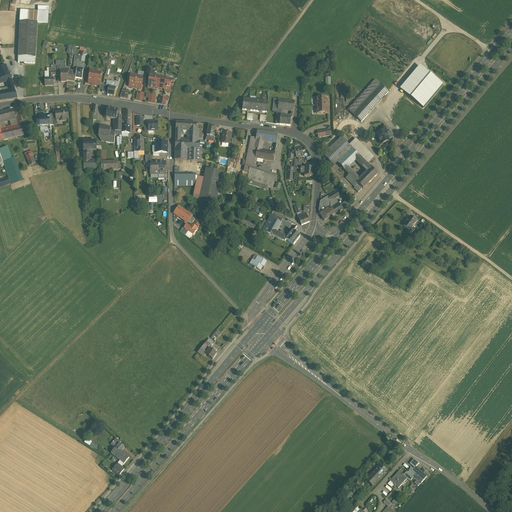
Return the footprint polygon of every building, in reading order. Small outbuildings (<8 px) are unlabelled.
[(28,11),(20,11),(20,22),(28,22),(28,12),(28,11)] [(28,22),(20,22),(18,57),(35,58),(37,23),(28,22)] [(77,68),(83,70),(84,63),(81,62),(82,57),(75,56),(74,63),(78,63),(77,68)] [(65,63),(61,63),(61,61),(56,61),(56,65),(56,66),(57,66),(60,66),(61,75),(61,82),(67,82),(67,81),(68,74),(69,71),(68,71),(66,71),(65,67),(65,63)] [(6,66),(0,68),(0,76),(2,82),(6,80),(10,79),(6,66)] [(404,93),(424,70),(420,66),(400,90),(404,93)] [(57,69),(52,68),(49,68),(49,78),(53,78),(52,75),(57,75),(57,69)] [(404,93),(423,109),(442,85),(424,70),(404,93)] [(73,71),(69,71),(68,74),(67,81),(75,82),(75,78),(76,73),(72,73),(73,71)] [(137,75),(130,74),(129,86),(135,87),(137,75)] [(143,76),(137,75),(135,87),(141,88),(143,76)] [(156,77),(150,76),(148,87),(154,88),(154,87),(156,77)] [(173,80),(166,79),(164,89),(164,90),(171,91),(173,80)] [(388,92),(375,80),(364,92),(370,97),(378,103),(388,92)] [(111,87),(109,86),(109,87),(107,93),(107,95),(114,96),(116,88),(111,87)] [(10,91),(0,93),(0,100),(18,98),(15,90),(10,91)] [(120,97),(128,98),(129,90),(123,90),(120,97)] [(364,92),(348,110),(353,116),(360,108),(370,97),(364,92)] [(370,97),(360,108),(368,114),(378,103),(370,97)] [(295,101),(283,100),(282,110),(293,111),(295,101)] [(28,125),(23,106),(15,107),(17,118),(20,127),(28,125)] [(360,108),(353,116),(361,122),(368,114),(360,108)] [(63,111),(63,110),(62,109),(60,109),(59,111),(55,112),(56,115),(56,120),(57,120),(60,120),(60,121),(65,121),(64,120),(66,118),(68,118),(67,110),(63,111)] [(118,110),(107,109),(105,118),(115,119),(116,120),(117,115),(118,110)] [(8,111),(0,113),(0,122),(10,120),(8,113),(8,111)] [(14,114),(13,111),(8,113),(10,120),(17,118),(16,113),(14,114)] [(48,114),(44,115),(43,113),(38,113),(39,120),(40,126),(44,126),(44,128),(50,127),(50,126),(49,118),(48,114)] [(281,116),(280,116),(280,122),(279,125),(290,126),(291,117),(281,116)] [(158,122),(148,123),(148,126),(148,130),(154,130),(154,131),(158,130),(158,122)] [(129,126),(122,126),(123,125),(121,125),(121,131),(121,133),(125,133),(126,133),(129,133),(130,126),(129,126)] [(215,127),(209,125),(207,135),(213,137),(215,127)] [(111,128),(100,126),(99,135),(109,137),(110,134),(111,128)] [(23,128),(1,133),(2,135),(0,135),(0,139),(24,134),(23,128)] [(385,128),(381,129),(382,132),(377,134),(381,144),(389,141),(389,139),(386,133),(385,131),(386,131),(385,128)] [(330,130),(317,132),(318,138),(331,136),(330,130)] [(231,134),(224,132),(221,143),(228,144),(229,145),(230,139),(231,134)] [(278,134),(262,132),(260,139),(260,141),(264,142),(276,144),(278,134)] [(213,137),(207,135),(206,138),(205,143),(210,144),(210,141),(213,141),(214,137),(213,137)] [(251,137),(245,166),(250,167),(252,158),(254,149),(256,138),(251,137)] [(341,137),(323,155),(334,166),(337,163),(336,162),(337,157),(349,146),(341,137)] [(375,157),(356,138),(349,145),(359,155),(367,164),(375,157)] [(196,139),(189,139),(189,141),(187,141),(179,140),(175,140),(175,148),(187,149),(199,149),(200,141),(200,139),(196,139)] [(96,141),(83,141),(83,151),(90,151),(96,151),(96,141)] [(159,153),(167,153),(167,142),(162,142),(156,142),(156,153),(159,153)] [(349,146),(337,157),(336,162),(337,163),(344,170),(345,170),(347,167),(355,159),(359,155),(349,145),(349,146)] [(0,149),(0,153),(3,162),(11,159),(7,147),(0,149)] [(301,147),(295,148),(296,156),(298,156),(303,155),(301,147)] [(187,149),(175,148),(175,160),(187,161),(187,149)] [(199,149),(187,149),(187,161),(201,162),(201,161),(203,149),(199,149)] [(24,153),(29,166),(37,163),(32,150),(24,153)] [(258,150),(257,150),(255,158),(257,159),(263,160),(265,152),(262,151),(258,150)] [(275,153),(265,152),(263,160),(273,161),(275,153)] [(367,164),(359,155),(355,159),(364,168),(368,165),(367,164)] [(11,159),(3,162),(8,177),(10,184),(23,180),(15,158),(11,159)] [(90,161),(83,161),(83,169),(97,169),(96,161),(97,161),(90,161)] [(118,162),(101,161),(101,171),(118,171),(118,162)] [(377,174),(368,165),(364,168),(366,170),(365,172),(366,174),(362,177),(368,183),(377,174)] [(277,175),(255,168),(250,167),(247,180),(272,188),(277,175)] [(359,180),(347,167),(345,170),(349,175),(358,184),(362,188),(363,189),(365,186),(359,180)] [(303,168),(301,168),(301,169),(300,173),(304,174),(304,176),(313,177),(313,169),(303,168)] [(226,173),(206,169),(204,178),(202,188),(221,193),(226,173)] [(190,174),(174,174),(174,185),(190,186),(190,174)] [(358,184),(349,175),(346,178),(354,187),(358,184)] [(0,187),(0,188),(10,184),(8,177),(0,180),(0,179),(0,187)] [(197,177),(193,197),(199,198),(202,188),(204,178),(197,177)] [(368,183),(362,177),(359,180),(365,186),(368,183)] [(354,187),(353,188),(358,193),(362,188),(358,184),(354,187)] [(221,193),(202,188),(199,198),(217,202),(221,193)] [(337,192),(328,197),(330,201),(335,199),(339,196),(337,192)] [(325,199),(320,202),(319,210),(322,208),(327,203),(325,199)] [(338,203),(330,208),(335,214),(342,209),(340,206),(338,203)] [(192,220),(190,219),(191,217),(192,216),(178,207),(174,214),(177,216),(189,224),(191,222),(192,220)] [(323,212),(320,214),(324,221),(335,214),(330,208),(323,212)] [(255,226),(233,215),(232,218),(254,228),(255,226)] [(283,221),(271,215),(267,223),(263,231),(267,233),(270,227),(274,229),(275,227),(278,228),(280,224),(281,225),(283,221)] [(410,216),(403,226),(410,231),(416,223),(417,221),(410,216)] [(416,223),(410,231),(412,233),(418,224),(416,223)] [(189,226),(186,225),(184,228),(184,229),(188,232),(193,235),(196,231),(197,229),(192,225),(191,226),(190,225),(189,226)] [(274,229),(270,227),(267,233),(269,234),(268,235),(270,236),(271,235),(273,236),(275,232),(276,232),(278,228),(275,227),(274,229)] [(300,237),(293,231),(290,234),(287,237),(286,239),(286,240),(293,245),(300,237)] [(276,232),(275,232),(273,236),(285,242),(286,240),(286,239),(287,237),(279,234),(276,232)] [(267,263),(257,257),(255,261),(252,260),(249,265),(260,271),(262,267),(263,268),(267,263)] [(375,267),(367,262),(364,267),(372,272),(375,267)] [(205,352),(201,349),(198,353),(204,357),(205,355),(205,354),(206,353),(205,352)] [(217,354),(209,349),(206,353),(205,354),(205,355),(212,360),(217,354)] [(116,448),(116,447),(111,453),(124,464),(129,458),(120,451),(116,448)] [(419,463),(414,459),(410,464),(414,468),(415,467),(416,467),(419,463)] [(117,464),(112,470),(119,476),(124,470),(117,464)] [(382,467),(380,465),(377,469),(379,471),(376,475),(380,478),(386,471),(384,469),(385,468),(385,467),(384,466),(383,466),(382,467)] [(416,467),(415,467),(414,468),(409,474),(413,478),(416,481),(414,483),(418,487),(427,477),(416,467)] [(377,469),(366,480),(373,486),(380,478),(376,475),(379,471),(377,469)] [(404,475),(399,471),(390,481),(398,488),(407,478),(404,475)] [(413,478),(409,474),(407,472),(404,475),(407,478),(410,481),(413,478)]
